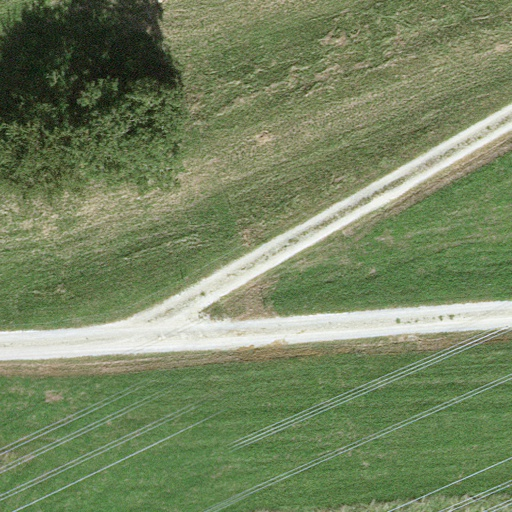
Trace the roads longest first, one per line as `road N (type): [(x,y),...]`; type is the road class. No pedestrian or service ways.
road 1 (track): [(122,331),(511,121)]
road 2 (track): [(511,314),(122,331)]
road 3 (track): [(122,331),(0,348)]
